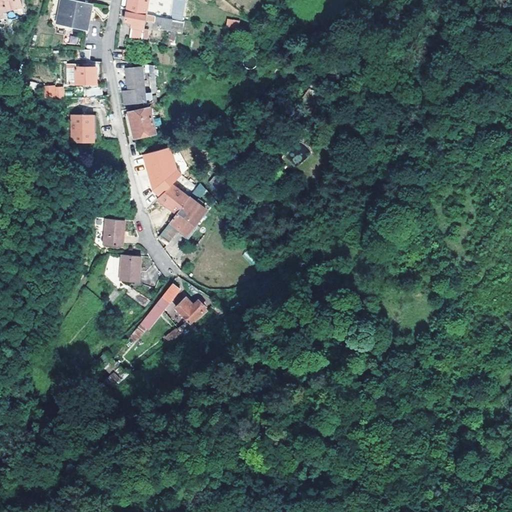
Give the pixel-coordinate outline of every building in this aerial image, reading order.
[(0,0),(0,12),(19,10),(18,0),(0,0)] [(77,0),(76,0),(66,0),(64,24),(94,28),(97,2),(77,0)] [(129,0),(128,10),(157,15),(166,16),(174,17),(175,14),(172,13),(176,0),(155,0),(155,5),(157,5),(156,11),(148,9),(149,0),(129,0)] [(156,20),(157,15),(128,10),(127,21),(134,22),(132,37),(144,38),(146,29),(147,20),(156,20)] [(226,28),(238,29),(238,20),(226,19),(226,28)] [(125,49),(116,48),(115,58),(124,59),(125,49)] [(95,49),(82,49),(82,59),(94,59),(95,49)] [(69,85),(98,85),(98,67),(78,67),(78,63),(68,63),(69,85)] [(149,100),(144,66),(127,68),(130,90),(125,91),(127,103),(149,100)] [(44,86),(44,99),(64,98),(64,86),(44,86)] [(160,108),(158,102),(152,108),(153,113),(160,108)] [(153,113),(152,108),(130,113),(137,139),(158,134),(153,113)] [(94,143),(92,114),(71,115),(71,144),(94,143)] [(223,184),(215,175),(209,181),(218,189),(223,184)] [(163,194),(161,197),(169,205),(183,189),(175,182),(163,194)] [(172,221),(181,229),(188,235),(208,210),(197,201),(206,189),(200,184),(190,197),(178,213),(172,221)] [(150,193),(144,194),(150,208),(161,197),(163,194),(156,187),(150,193)] [(169,205),(178,213),(190,197),(183,189),(169,205)] [(122,237),(123,237),(124,221),(106,219),(105,246),(121,247),(122,237)] [(179,230),(170,223),(161,234),(170,242),(179,230)] [(140,272),(141,256),(123,255),(121,281),(138,283),(138,272),(140,272)] [(183,285),(175,279),(164,292),(170,296),(172,298),(183,285)] [(164,292),(140,320),(146,325),(170,296),(164,292)] [(206,307),(199,300),(193,305),(186,298),(176,308),(190,322),(206,307)] [(169,343),(181,335),(177,328),(164,336),(169,343)] [(114,372),(107,378),(114,387),(121,381),(114,372)]
